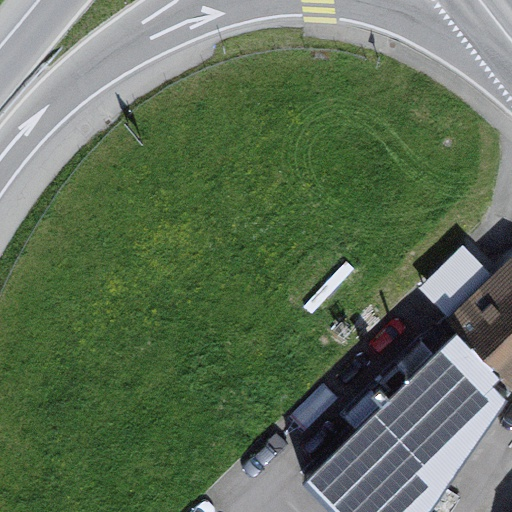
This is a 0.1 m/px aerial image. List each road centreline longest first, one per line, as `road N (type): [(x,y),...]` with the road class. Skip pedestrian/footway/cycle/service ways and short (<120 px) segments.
road 1 (motorway): [(0,160),(92,65),(201,0)]
road 2 (motorway): [(369,0),(511,45)]
